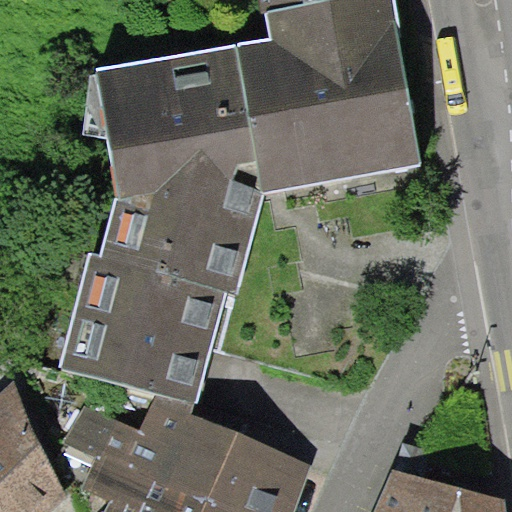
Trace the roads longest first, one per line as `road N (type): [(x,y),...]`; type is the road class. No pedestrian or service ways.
road 1 (residential): [(511,281),(455,318),(341,511)]
road 2 (secondary): [(503,140),(476,0)]
